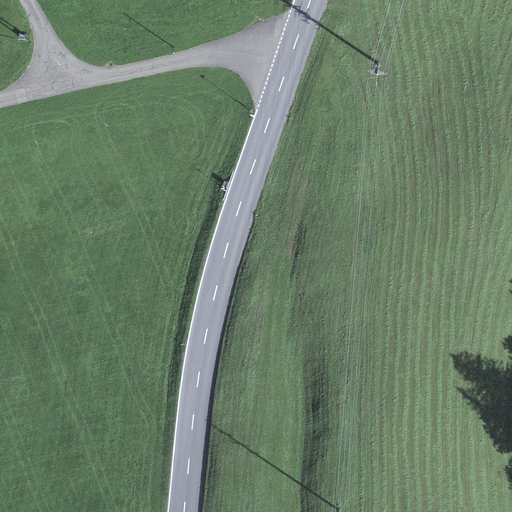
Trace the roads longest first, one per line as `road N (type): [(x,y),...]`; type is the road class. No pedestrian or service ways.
road 1 (secondary): [(310,0),(212,299),(184,511)]
road 2 (track): [(293,46),(0,99)]
